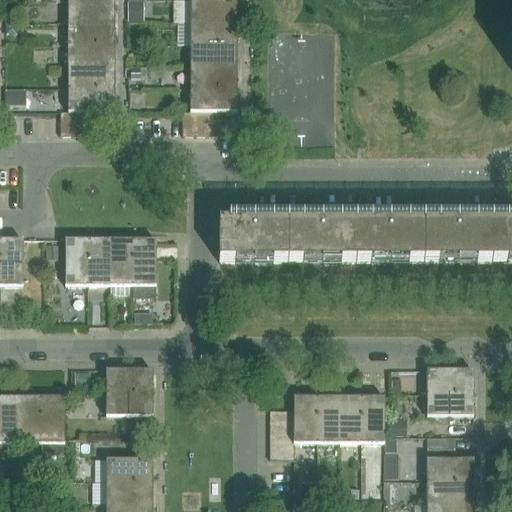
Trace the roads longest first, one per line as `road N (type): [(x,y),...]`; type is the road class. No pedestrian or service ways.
road 1 (residential): [(511,181),(199,178)]
road 2 (residential): [(245,350),(511,352)]
road 3 (residential): [(0,350),(199,350)]
road 4 (residential): [(199,178),(199,154),(34,154)]
road 5 (residential): [(199,350),(199,178)]
road 6 (residential): [(244,511),(245,350)]
